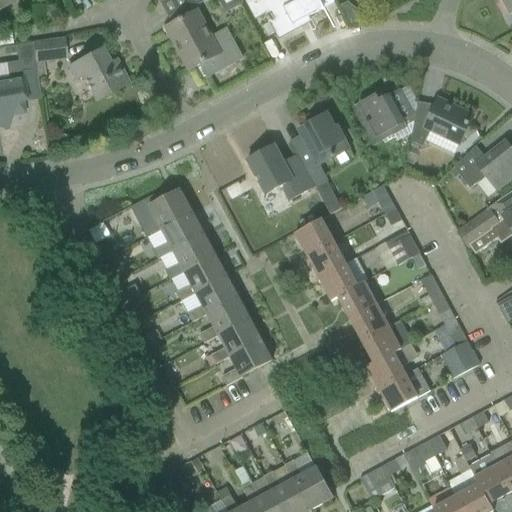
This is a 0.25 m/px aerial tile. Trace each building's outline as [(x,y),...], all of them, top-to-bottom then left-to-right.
[(0,0),(0,10),(18,0),(0,0)] [(204,0),(219,0),(226,14),(242,5),(239,0),(186,0),(191,7),(204,0)] [(244,0),(256,21),(266,15),(270,21),(271,23),(278,37),(279,39),(301,27),(298,23),(309,18),(324,9),(319,0),(244,0)] [(511,0),(501,0),(510,14),(511,13),(511,0)] [(197,13),(167,29),(190,71),(200,66),(220,55),(216,48),(232,39),(227,30),(211,39),(197,13)] [(11,34),(0,35),(0,47),(13,46),(11,34)] [(242,59),(232,39),(216,48),(220,55),(200,66),(207,78),(242,59)] [(33,46),(35,63),(45,62),(65,59),(63,41),(43,44),(33,46)] [(16,49),(17,54),(18,62),(6,64),(8,81),(0,82),(0,124),(10,123),(9,118),(19,116),(19,112),(24,111),(23,103),(40,100),(36,81),(29,47),(16,49)] [(82,77),(95,103),(128,86),(119,69),(113,73),(101,50),(68,67),(75,81),(82,77)] [(377,91),(362,99),(361,100),(360,101),(360,102),(360,103),(360,104),(360,105),(361,106),(355,110),(373,144),(375,146),(408,128),(403,118),(411,114),(400,92),(382,101),(377,91)] [(417,108),(410,142),(422,147),(429,131),(459,146),(473,117),(439,100),(434,111),(417,108)] [(323,111),(307,119),(310,125),(298,131),(304,142),(293,148),(301,162),(314,187),(317,192),(318,192),(330,186),(318,164),(348,148),(329,114),(329,113),(328,112),(327,111),(326,111),(325,111),(324,111),(323,111)] [(485,177),(497,192),(511,180),(511,150),(505,142),(480,162),(471,151),(453,169),(469,190),(485,177)] [(281,188),(288,201),(308,191),(314,187),(301,162),(287,170),(274,146),(247,161),(266,196),(281,188)] [(385,215),(386,217),(396,211),(389,199),(383,188),(363,198),(369,209),(379,204),(385,215)] [(168,190),(131,209),(147,239),(162,231),(161,230),(192,213),(180,191),(171,196),(168,190)] [(459,231),(475,254),(497,240),(500,245),(511,236),(511,192),(486,210),(487,212),(459,231)] [(396,211),(386,217),(392,227),(402,222),(398,215),(396,211)] [(172,251),(204,234),(192,213),(161,230),(162,231),(168,243),(153,251),(158,260),(173,253),(172,251)] [(295,235),(308,259),(334,245),(321,221),(295,235)] [(104,224),(90,232),(96,245),(111,237),(104,224)] [(390,252),(380,257),(388,271),(398,265),(399,266),(412,259),(420,255),(417,250),(412,241),(410,237),(407,233),(385,244),(390,252)] [(172,251),(173,253),(179,264),(165,272),(170,282),(185,274),(184,272),(215,256),(204,234),(172,251)] [(334,245),(308,259),(320,281),(346,266),(334,245)] [(420,255),(412,259),(419,271),(426,267),(422,259),(420,255)] [(185,274),(191,285),(177,293),(181,301),(195,294),(227,277),(215,256),(184,272),(185,274)] [(320,281),(332,303),(339,299),(366,284),(365,283),(369,281),(357,260),(346,266),(320,281)] [(120,262),(109,268),(116,281),(127,275),(120,262)] [(238,299),(227,277),(195,294),(202,307),(188,314),(193,322),(207,315),(238,299)] [(339,299),(351,321),(377,306),(366,284),(339,299)] [(437,287),(427,293),(434,304),(443,299),(437,287)] [(134,288),(125,293),(130,302),(139,297),(134,288)] [(214,328),(199,336),(204,345),(219,337),(218,337),(250,320),(238,299),(207,315),(214,328)] [(434,304),(440,316),(450,311),(443,299),(434,304)] [(511,300),(498,308),(508,326),(511,323),(511,300)] [(351,321),(363,343),(390,328),(377,306),(351,321)] [(230,358),(261,341),(250,320),(218,337),(219,337),(225,349),(211,357),(216,366),(230,358)] [(446,353),(446,355),(467,343),(455,321),(435,332),(446,353)] [(363,343),(374,364),(400,350),(413,343),(402,322),(390,328),(363,343)] [(222,378),(227,387),(273,363),(261,341),(230,358),(236,370),(222,378)] [(442,356),(454,380),(480,366),(467,343),(446,355),(446,353),(442,356)] [(377,387),(379,391),(406,377),(401,368),(408,364),(400,350),(374,364),(367,368),(377,387)] [(379,391),(391,414),(431,392),(418,370),(406,377),(379,391)] [(472,420),(478,429),(489,423),(484,414),(472,420)] [(460,426),(465,436),(478,429),(472,420),(460,426)] [(262,426),(253,430),(258,439),(266,434),(262,426)] [(428,444),(435,458),(447,451),(440,437),(428,444)] [(492,456),(511,493),(511,492),(511,442),(491,454),(492,456)] [(404,456),(418,481),(441,469),(435,458),(428,444),(404,456)] [(470,446),(461,451),(464,457),(467,462),(476,457),(470,446)] [(492,456),(470,468),(471,471),(472,471),(490,505),(511,493),(492,456)] [(199,459),(192,463),(198,474),(204,470),(199,459)] [(286,465),(311,511),(333,499),(316,468),(301,476),(293,461),(286,465)] [(383,468),(395,489),(396,488),(389,477),(400,471),(395,461),(383,468)] [(265,476),(284,511),(309,511),(311,511),(286,465),(284,466),(292,480),(280,486),(273,472),(265,476)] [(252,502),(257,511),(284,511),(265,476),(263,477),(271,492),(259,498),(243,468),(234,473),(243,488),(250,503),(252,502)] [(371,474),(382,496),(395,489),(383,468),(371,474)] [(457,497),(464,511),(493,511),(490,505),(472,471),(471,471),(449,483),(452,488),(457,497)] [(430,499),(436,511),(464,511),(452,488),(430,499)] [(197,489),(190,493),(196,502),(203,499),(197,489)] [(223,499),(221,500),(227,511),(257,511),(252,502),(250,503),(238,509),(230,495),(223,499)] [(212,511),(205,498),(196,503),(200,511),(212,511)] [(436,511),(430,499),(428,500),(434,511),(436,511)]
